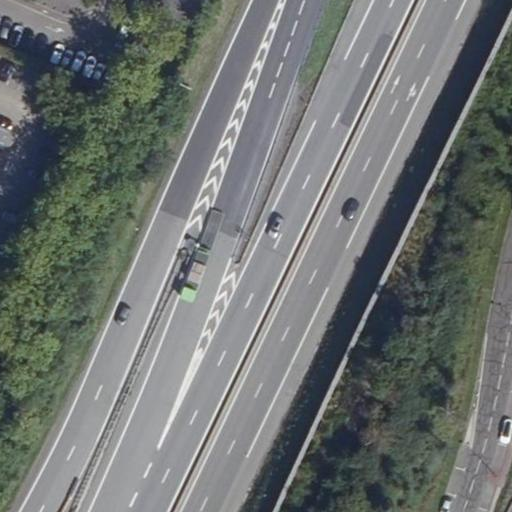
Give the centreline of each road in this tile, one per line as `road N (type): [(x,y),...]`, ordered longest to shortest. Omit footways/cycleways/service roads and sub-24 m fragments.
road 1 (motorway): [(200,511),(444,0)]
road 2 (motorway): [(274,0),(39,511)]
road 3 (motorway): [(387,0),(151,489)]
road 4 (motorway): [(304,0),(149,416),(151,489)]
road 5 (residential): [(511,283),(458,511)]
